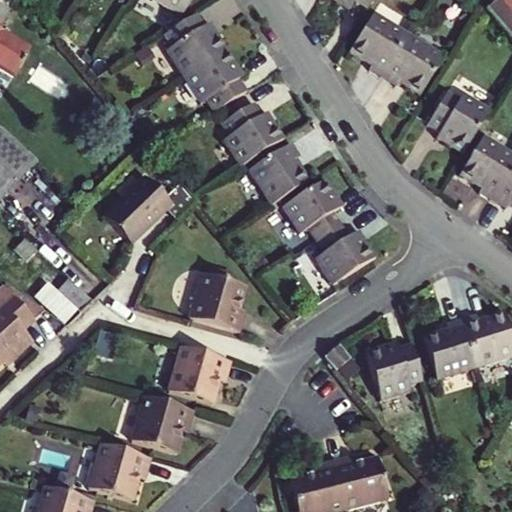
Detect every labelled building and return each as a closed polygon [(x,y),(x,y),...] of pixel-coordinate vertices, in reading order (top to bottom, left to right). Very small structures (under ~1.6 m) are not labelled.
[(149,0),(179,17),(188,0),(149,0)] [(327,0),(348,12),(353,3),(365,10),(371,0),(327,0)] [(511,0),(495,0),(484,9),(511,40),(511,0)] [(0,70),(12,77),(18,66),(19,66),(22,61),(28,50),(0,32),(0,18),(6,9),(0,5),(0,70)] [(380,79),(407,35),(372,13),(348,53),(370,66),(367,70),(380,79)] [(181,79),(224,52),(207,25),(203,28),(195,15),(161,37),(169,49),(164,53),(181,79)] [(442,56),(407,35),(380,79),(393,86),(396,83),(418,96),(442,56)] [(241,78),(224,52),(181,79),(198,106),(203,102),(211,115),(245,93),(237,81),(241,78)] [(462,153),(489,110),(462,94),(458,100),(446,92),(426,125),(438,133),(436,137),(462,153)] [(221,141),(239,168),(282,140),(263,113),(259,116),(252,104),(219,126),(227,137),(221,141)] [(0,200),(34,163),(0,132),(0,200)] [(460,174),(481,187),(478,191),(492,200),(511,166),(511,152),(483,135),(460,174)] [(246,172),(269,207),(308,182),(294,160),(298,157),(289,143),(246,172)] [(511,166),(492,200),(504,208),(507,203),(511,205),(511,166)] [(191,199),(179,184),(164,199),(143,177),(101,217),(127,244),(163,211),(174,223),(195,204),(191,199)] [(341,225),(333,212),(342,207),(325,180),(281,209),(298,235),(306,229),(314,242),(341,225)] [(358,232),(349,237),(341,225),(314,242),(323,255),(315,260),(332,287),(375,258),(358,232)] [(37,251),(24,240),(12,252),(25,264),(37,251)] [(203,283),(189,327),(238,343),(243,328),(237,326),(239,320),(246,297),(232,293),(227,291),(230,283),(213,278),(211,286),(203,283)] [(92,301),(67,279),(58,290),(79,308),(82,311),(92,301)] [(6,282),(2,286),(32,319),(43,309),(31,300),(6,282)] [(49,282),(31,300),(43,309),(63,323),(79,308),(58,290),(49,282)] [(33,319),(32,319),(2,286),(0,287),(0,363),(2,361),(14,350),(18,354),(32,341),(22,330),(33,319)] [(511,348),(500,309),(476,316),(474,312),(460,316),(475,365),(511,353),(511,348)] [(475,365),(460,316),(443,322),(444,327),(420,334),(433,377),(475,365)] [(245,321),(239,320),(237,326),(243,328),(245,321)] [(421,379),(408,338),(394,342),(396,347),(367,356),(380,400),(410,391),(408,383),(421,379)] [(330,351),(323,357),(335,372),(351,359),(338,344),(330,351)] [(14,350),(2,361),(6,365),(18,354),(14,350)] [(231,365),(182,350),(168,393),(212,407),(218,386),(220,379),(226,381),(231,365)] [(218,386),(224,389),(226,381),(220,379),(218,386)] [(193,414),(144,398),(131,443),(172,456),(179,434),(181,427),(189,430),(193,414)] [(181,427),(179,434),(187,436),(189,430),(181,427)] [(150,462),(100,446),(86,490),(128,504),(135,482),(137,475),(145,477),(150,462)] [(345,456),(347,463),(355,461),(353,454),(345,456)] [(377,455),(355,461),(347,463),(345,456),(331,459),(343,511),(388,500),(377,455)] [(295,511),(339,511),(343,511),(331,459),(316,463),(318,470),(310,472),(287,478),(295,511)] [(308,465),(310,472),(318,470),(316,463),(308,465)] [(135,482),(143,484),(145,477),(137,475),(135,482)] [(90,511),(93,503),(44,488),(35,511),(90,511)]
